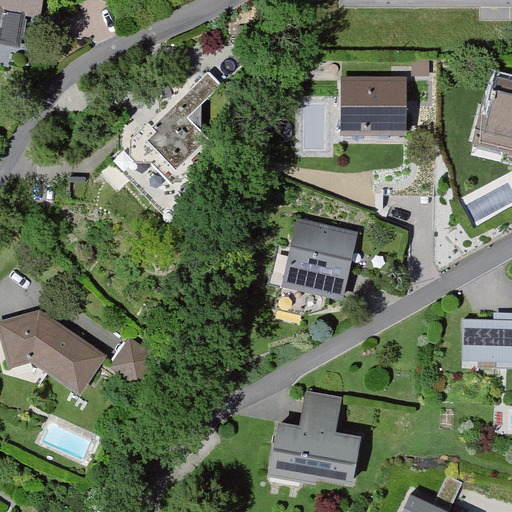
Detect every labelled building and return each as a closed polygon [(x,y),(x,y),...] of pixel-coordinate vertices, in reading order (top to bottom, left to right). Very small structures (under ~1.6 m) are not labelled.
[(0,0),(0,38),(14,40),(19,8),(39,11),(40,0),(0,0)] [(234,86),(212,63),(123,147),(166,193),(211,149),(191,127),(234,86)] [(406,81),(345,80),(345,131),(406,132),(406,81)] [(511,82),(504,81),(500,100),(484,96),(474,142),(511,150),(511,82)] [(358,230),(297,216),(282,285),(343,298),(358,230)] [(40,315),(0,322),(0,331),(11,364),(34,359),(83,389),(100,356),(40,315)] [(511,316),(499,316),(499,323),(465,323),(465,364),(511,364),(511,316)] [(341,405),(311,398),(304,429),(285,424),(274,473),(312,481),(315,470),(352,479),(361,441),(334,435),(341,405)] [(449,511),(415,497),(407,511),(449,511)]
